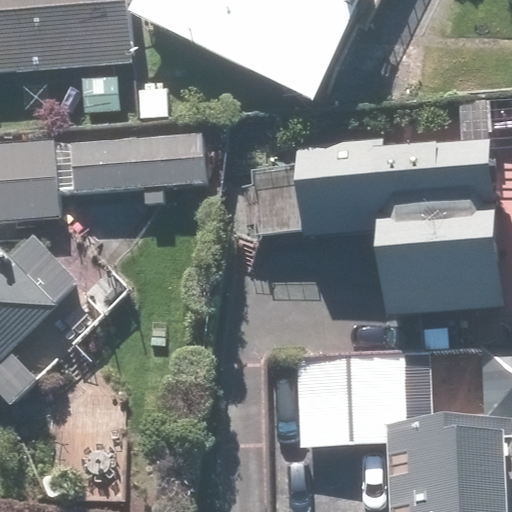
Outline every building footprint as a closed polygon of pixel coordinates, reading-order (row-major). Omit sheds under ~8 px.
[(0,0),(0,75),(151,63),(145,0),(0,0)] [(158,0),(152,14),(344,104),(393,0),(158,0)] [(223,184),(220,133),(0,145),(0,223),(77,219),(75,192),(223,184)] [(310,147),(317,236),(400,230),(407,317),(511,308),(511,141),(402,149),(401,140),(310,147)] [(0,378),(1,378),(28,406),(57,379),(29,350),(101,283),(54,233),(28,257),(7,235),(0,241),(0,378)] [(511,348),(496,350),(499,417),(511,416),(511,348)] [(511,511),(511,419),(403,423),(406,511),(511,511)]
